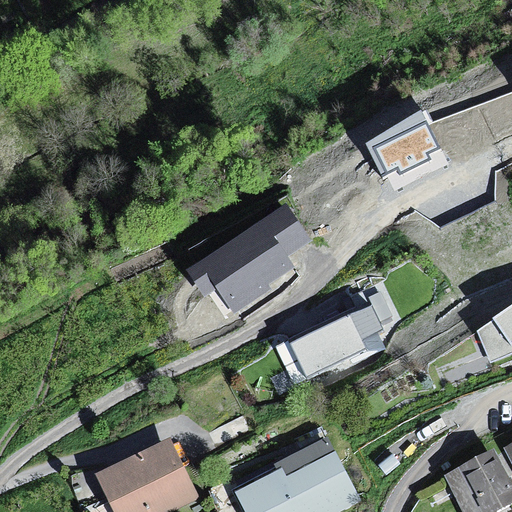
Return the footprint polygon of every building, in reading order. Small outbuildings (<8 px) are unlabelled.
[(421,111),(367,144),(384,176),(398,169),(401,174),(430,158),(427,152),(439,146),(421,111)] [(286,206),(186,270),(204,298),(217,289),(233,314),(271,290),(269,286),(295,269),(286,255),(308,241),(286,206)] [(511,304),(476,332),(489,364),(511,354),(511,304)] [(351,314),(291,344),(308,377),(350,356),(354,364),(386,348),(373,321),(358,328),(351,314)] [(170,438),(97,474),(116,511),(170,511),(200,498),(170,438)] [(511,480),(495,450),(446,476),(465,511),(500,511),(511,506),(511,480)] [(282,468),(233,493),(243,511),(340,511),(362,501),(337,453),(288,478),(282,468)]
